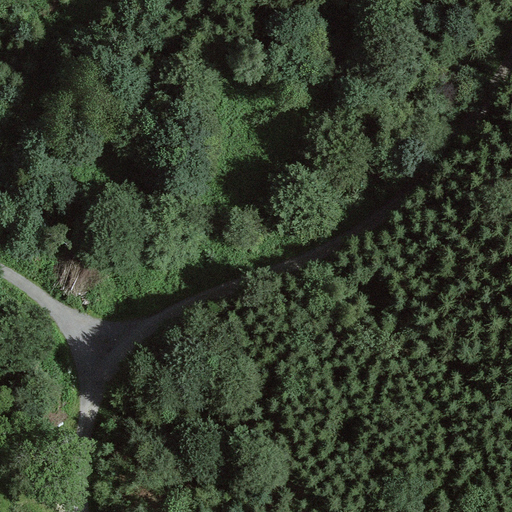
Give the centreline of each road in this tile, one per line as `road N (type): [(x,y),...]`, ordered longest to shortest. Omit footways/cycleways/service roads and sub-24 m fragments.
road 1 (track): [(101,355),(166,310),(365,223),(444,149),(511,46)]
road 2 (track): [(101,355),(83,440),(83,511)]
road 3 (track): [(0,272),(56,306),(101,355)]
